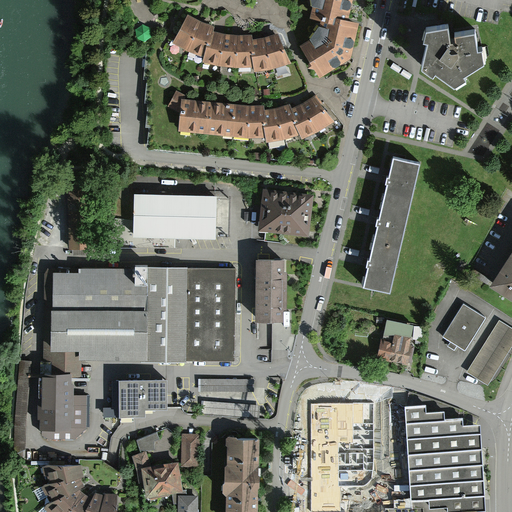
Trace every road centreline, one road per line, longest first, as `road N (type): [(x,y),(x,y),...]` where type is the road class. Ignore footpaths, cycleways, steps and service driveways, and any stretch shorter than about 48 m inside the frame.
road 1 (residential): [(129,64),(135,159),(344,177)]
road 2 (unknown): [(255,368),(112,379),(98,449),(46,447)]
road 3 (residential): [(508,422),(450,396),(300,362)]
road 4 (unknown): [(250,254),(54,258)]
road 5 (unknown): [(285,428),(157,418),(125,430),(120,459)]
road 6 (residential): [(300,362),(344,177)]
road 7 (residential): [(344,177),(385,0)]
road 8 (residential): [(300,362),(279,511)]
